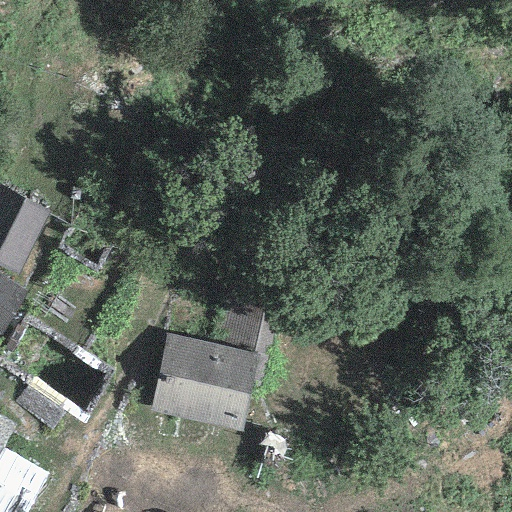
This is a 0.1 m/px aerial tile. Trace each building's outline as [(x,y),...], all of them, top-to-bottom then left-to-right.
[(49,212),(0,187),(0,263),(18,273),(49,212)] [(27,294),(0,276),(0,335),(1,336),(27,294)] [(267,333),(275,296),(235,286),(226,323),(267,333)] [(257,355),(167,336),(152,411),(242,429),(257,355)] [(16,425),(0,416),(0,511),(26,511),(49,472),(4,447),(16,425)]
